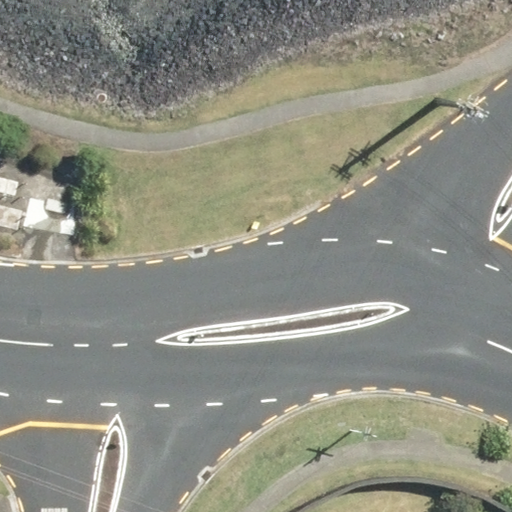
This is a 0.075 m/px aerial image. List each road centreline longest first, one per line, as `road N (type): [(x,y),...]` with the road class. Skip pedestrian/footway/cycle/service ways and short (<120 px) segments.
road 1 (residential): [(432,296),(291,329),(126,344)]
road 2 (residential): [(54,511),(73,405),(126,344)]
road 3 (residential): [(126,344),(160,419),(142,511)]
road 4 (residential): [(126,344),(0,340)]
road 5 (residential): [(511,205),(489,243),(432,296)]
